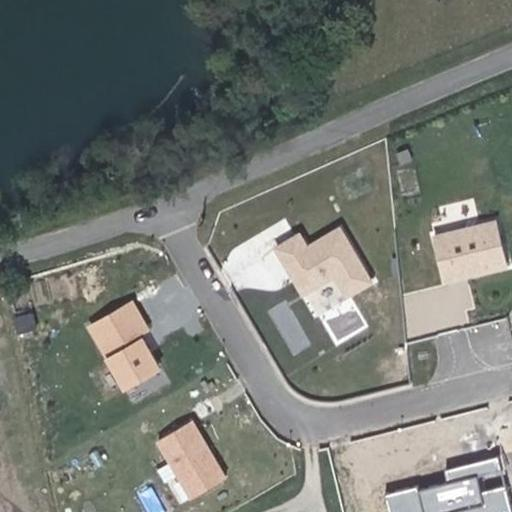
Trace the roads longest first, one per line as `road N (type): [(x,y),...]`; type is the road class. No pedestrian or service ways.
road 1 (residential): [(165,209),(273,401),(294,417),(331,419),(511,380)]
road 2 (unclassified): [(165,209),(511,62)]
road 3 (unclassified): [(0,257),(60,246),(165,209)]
